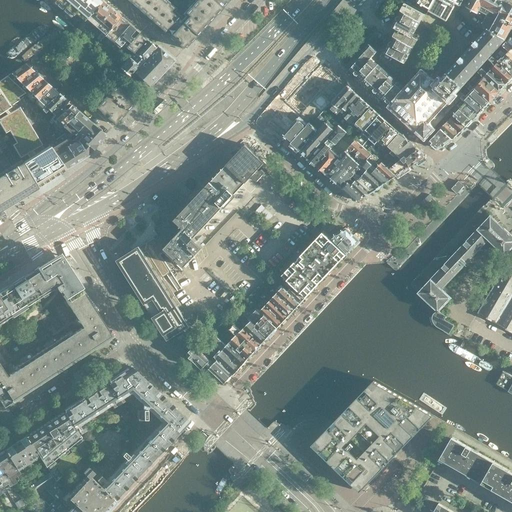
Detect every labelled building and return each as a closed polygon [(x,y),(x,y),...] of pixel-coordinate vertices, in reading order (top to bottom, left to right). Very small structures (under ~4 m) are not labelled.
[(101,1),(99,0),(54,0),(81,23),(101,1)] [(127,0),(157,25),(157,26),(169,37),(178,46),(178,45),(181,48),(183,47),(184,48),(189,43),(190,43),(196,36),(196,35),(215,15),(222,8),(227,3),(227,2),(228,0),(194,0),(182,14),(184,16),(182,19),(174,11),(176,9),(165,0),(127,0)] [(424,14),(424,13),(427,15),(429,11),(434,0),(406,0),(405,3),(424,14)] [(454,7),(459,10),(463,0),(434,0),(429,11),(446,21),(454,7)] [(511,4),(507,1),(506,2),(502,0),(470,0),(467,7),(477,13),(479,10),(488,14),(483,22),(483,23),(485,28),(487,29),(502,43),(505,39),(511,28),(511,27),(511,37),(508,41),(511,44),(511,4)] [(100,40),(104,35),(120,17),(101,1),(81,23),(81,24),(84,26),(88,21),(92,24),(93,22),(99,28),(98,30),(101,32),(97,37),(100,40)] [(424,14),(405,3),(403,6),(403,7),(394,24),(393,25),(392,27),(397,30),(393,36),(389,45),(385,52),(404,63),(417,40),(412,37),(415,32),(416,30),(424,14)] [(145,39),(142,36),(120,17),(104,35),(112,42),(112,43),(118,48),(122,44),(125,47),(122,51),(129,57),(145,39)] [(7,52),(7,53),(8,54),(8,55),(10,56),(12,57),(14,57),(16,56),(42,35),(44,33),(45,32),(45,31),(46,29),(47,28),(47,27),(47,25),(47,24),(44,23),(43,23),(42,24),(40,24),(38,25),(37,25),(36,26),(9,48),(8,49),(7,51),(7,52)] [(54,31),(51,33),(20,55),(25,63),(56,41),(59,38),(61,36),(62,35),(63,32),(62,30),(61,29),(58,29),(57,29),(54,31)] [(462,87),(502,43),(487,29),(435,86),(421,73),(390,107),(425,138),(462,98),(458,95),(456,93),(462,87)] [(132,71),(154,47),(145,39),(129,57),(119,67),(128,75),(132,71)] [(511,46),(507,41),(503,45),(509,51),(506,55),(511,60),(511,46)] [(404,88),(371,58),(377,52),(369,44),(362,51),(364,53),(350,69),(389,105),(404,88)] [(149,87),(174,61),(156,45),(154,47),(132,71),(149,87)] [(511,60),(506,55),(503,58),(496,52),(493,56),(511,74),(511,60)] [(511,78),(511,74),(493,56),(486,64),(491,69),(507,84),(511,78)] [(269,120),(266,122),(269,124),(282,136),(304,112),(306,109),(312,102),(320,93),(332,103),(348,86),(325,65),(322,63),(320,66),(269,120)] [(20,82),(34,72),(26,65),(25,64),(10,73),(20,82)] [(507,84),(491,69),(488,73),(482,68),(479,71),(479,72),(500,91),(507,84)] [(29,91),(42,79),(34,72),(20,82),(29,91)] [(500,91),(479,72),(468,84),(489,102),(500,91)] [(48,146),(43,150),(41,146),(41,145),(18,108),(14,110),(11,106),(19,101),(17,99),(24,94),(5,77),(0,80),(0,126),(5,134),(8,132),(16,143),(12,146),(20,159),(26,155),(29,159),(23,163),(22,164),(37,187),(65,169),(48,146)] [(37,100),(50,87),(42,79),(29,91),(37,100)] [(489,102),(468,84),(463,89),(470,95),(484,108),(489,102)] [(128,110),(134,103),(133,101),(127,95),(120,89),(119,89),(115,86),(108,93),(102,100),(95,108),(105,117),(113,124),(113,123),(114,125),(121,117),(122,117),(128,111),(128,110)] [(336,122),(359,96),(353,91),(348,86),(332,103),(335,106),(332,109),(329,106),(324,112),(329,116),(336,122)] [(42,110),(58,93),(50,87),(37,100),(34,102),(42,110)] [(484,108),(470,95),(467,97),(461,92),(458,95),(462,98),(466,102),(479,113),(484,108)] [(51,112),(64,99),(62,98),(58,93),(42,110),(45,113),(48,109),(51,112)] [(356,123),(371,107),(359,96),(336,122),(337,124),(346,131),(347,133),(356,123)] [(54,122),(70,105),(64,99),(51,112),(54,115),(50,119),(54,122)] [(304,112),(282,136),(291,144),(309,123),(305,120),(311,114),(314,116),(316,118),(322,111),(312,102),(306,109),(308,111),(305,114),(304,112)] [(479,113),(466,102),(459,109),(472,120),(479,113)] [(64,125),(77,111),(70,105),(54,122),(59,128),(64,125)] [(365,131),(379,115),(371,107),(356,123),(365,131)] [(472,120),(459,109),(454,115),(466,126),(472,120)] [(73,133),(79,127),(87,120),(77,111),(64,125),(67,128),(73,133)] [(299,151),(324,122),(329,116),(324,112),(322,111),(316,118),(314,116),(291,144),(299,151)] [(370,139),(386,121),(379,115),(365,131),(358,138),(365,145),(370,139)] [(466,126),(454,115),(448,122),(459,132),(466,126)] [(105,135),(91,124),(87,120),(79,127),(97,144),(105,135)] [(379,140),(392,126),(386,121),(370,139),(375,143),(376,144),(376,143),(379,140)] [(308,158),(333,129),(324,122),(299,151),(308,158)] [(459,132),(448,122),(441,129),(452,140),(459,132)] [(331,148),(326,143),(328,140),(327,139),(328,138),(335,144),(346,131),(337,124),(333,129),(308,158),(316,166),(331,148)] [(378,157),(387,146),(400,132),(392,126),(379,140),(385,145),(382,148),(376,143),(376,144),(375,143),(368,151),(372,154),(372,153),(378,157)] [(98,144),(97,144),(79,127),(73,133),(68,139),(52,149),(65,169),(85,157),(86,155),(87,156),(98,144)] [(452,140),(441,129),(429,142),(436,148),(436,149),(437,149),(438,149),(439,148),(448,143),(452,140)] [(325,173),(354,139),(347,133),(346,131),(335,144),(331,148),(316,166),(325,173)] [(417,148),(400,132),(387,146),(402,159),(417,148)] [(350,179),(353,176),(355,173),(359,168),(362,165),(366,160),(372,154),(368,151),(354,139),(325,173),(343,188),(348,182),(350,179)] [(204,247),(194,238),(252,176),(257,181),(270,168),(245,145),(190,204),(170,225),(167,221),(157,227),(163,236),(141,249),(139,246),(117,260),(125,273),(124,274),(138,297),(140,297),(167,340),(190,326),(178,307),(181,305),(163,277),(171,272),(161,255),(166,250),(185,267),(204,247)] [(424,158),(425,155),(424,154),(417,148),(402,159),(410,167),(424,158)] [(397,176),(389,169),(382,163),(383,162),(378,157),(372,153),(372,154),(366,160),(371,164),(376,168),(390,180),(397,176)] [(397,176),(410,167),(402,159),(389,169),(397,176)] [(390,180),(376,168),(374,170),(370,167),(371,164),(366,160),(362,165),(384,184),(390,180)] [(2,174),(0,170),(0,209),(21,197),(27,193),(36,187),(22,164),(21,162),(11,168),(2,174)] [(384,184),(362,165),(359,168),(364,172),(362,175),(377,188),(384,184)] [(377,188),(362,175),(360,178),(355,173),(353,176),(355,179),(371,192),(377,188)] [(371,192),(355,179),(353,181),(350,179),(348,182),(364,196),(371,192)] [(461,189),(464,186),(459,181),(452,189),(457,194),(459,191),(461,193),(463,191),(461,189)] [(364,196),(348,182),(343,188),(357,201),(364,197),(364,196)] [(441,289),(488,239),(495,246),(498,248),(505,255),(511,247),(511,236),(511,235),(509,233),(500,225),(499,224),(492,217),(491,216),(490,216),(477,230),(478,230),(431,279),(418,293),(438,311),(437,312),(438,313),(439,313),(440,312),(439,310),(451,298),(441,289)] [(354,249),(362,241),(354,234),(353,235),(346,229),(329,239),(346,255),(352,248),(354,249)] [(321,281),(336,265),(346,255),(329,239),(323,233),(298,259),(295,262),(282,275),(287,280),(306,297),(318,284),(321,281)] [(22,394),(41,382),(42,383),(47,379),(46,378),(65,366),(65,367),(71,364),(70,363),(93,348),(93,349),(99,345),(98,345),(112,336),(63,261),(59,255),(0,290),(0,401),(2,405),(4,404),(12,400),(12,401),(16,398),(17,399),(22,395),(22,394)] [(497,324),(511,297),(511,258),(509,257),(499,274),(494,283),(477,313),(478,314),(495,323),(497,324)] [(494,283),(499,274),(493,270),(488,279),(494,283)] [(306,297),(287,280),(285,282),(291,288),(288,292),(300,303),(306,297)] [(300,303),(288,292),(282,287),(277,293),(294,309),(300,303)] [(294,309),(277,293),(271,299),(289,316),(294,309)] [(511,332),(511,297),(497,324),(511,332)] [(289,316),(271,299),(265,305),(283,322),(289,316)] [(283,322),(265,305),(260,311),(277,328),(283,322)] [(244,315),(268,337),(273,333),(277,328),(260,311),(257,309),(249,318),(244,314),(244,315)] [(451,324),(445,321),(443,320),(445,316),(444,316),(440,312),(439,313),(438,313),(437,313),(436,313),(436,314),(435,314),(435,315),(434,316),(434,317),(434,318),(433,319),(434,319),(434,320),(434,321),(435,322),(435,323),(436,324),(437,325),(438,326),(439,327),(449,333),(452,327),(453,327),(453,326),(453,325),(453,324),(452,324),(451,324)] [(268,337),(244,315),(240,319),(247,325),(244,328),(261,344),(268,337)] [(261,344),(244,328),(241,331),(235,325),(231,329),(237,335),(255,351),(261,344)] [(248,359),(230,342),(227,346),(215,335),(211,339),(241,366),(248,359)] [(237,335),(230,342),(248,359),(255,351),(237,335)] [(241,366),(211,339),(207,344),(219,355),(216,358),(218,360),(234,374),(241,366)] [(447,349),(448,350),(483,369),(484,369),(485,369),(486,369),(487,368),(488,367),(488,366),(488,365),(488,364),(487,363),(452,343),(451,342),(450,342),(449,342),(447,342),(446,342),(445,342),(444,342),(443,343),(443,344),(444,345),(444,346),(445,347),(446,348),(447,349)] [(234,374),(218,360),(214,364),(195,345),(188,353),(188,356),(202,369),(201,370),(205,374),(210,369),(225,383),(234,374)] [(145,468),(151,461),(159,452),(160,452),(167,445),(166,444),(168,442),(169,442),(176,435),(175,435),(177,433),(178,433),(189,421),(185,417),(175,408),(169,402),(169,403),(163,397),(163,396),(154,387),(153,388),(150,385),(151,385),(144,378),(144,379),(137,373),(137,372),(132,367),(119,375),(119,376),(115,379),(114,378),(101,387),(98,390),(97,389),(90,394),(87,397),(86,396),(79,402),(71,407),(71,406),(63,411),(73,425),(130,388),(166,422),(102,489),(114,500),(121,493),(120,493),(123,490),(130,484),(129,484),(132,481),(139,474),(138,474),(144,468),(145,468)] [(511,376),(503,371),(495,385),(511,394),(511,376)] [(398,453),(433,416),(373,381),(311,445),(319,453),(360,492),(398,453)] [(146,419),(146,409),(136,409),(136,419),(146,419)] [(89,451),(74,428),(73,425),(63,411),(25,436),(38,457),(49,473),(55,483),(82,455),(83,455),(85,453),(89,451)] [(105,426),(107,417),(97,414),(95,424),(105,426)] [(38,457),(25,436),(4,450),(17,470),(38,457)] [(511,471),(457,440),(452,437),(451,439),(446,446),(447,447),(443,453),(448,456),(446,459),(445,461),(446,462),(447,463),(448,464),(456,467),(459,469),(462,470),(465,472),(467,473),(475,480),(477,482),(480,484),(484,486),(486,487),(489,488),(498,491),(502,493),(505,495),(508,497),(511,499),(511,471)] [(18,471),(17,470),(4,450),(0,452),(0,465),(12,484),(16,481),(12,475),(18,471)] [(74,480),(74,477),(81,469),(84,472),(83,473),(85,476),(87,478),(89,476),(93,472),(90,469),(93,466),(85,458),(83,455),(82,455),(55,483),(46,490),(46,491),(50,495),(56,500),(59,497),(64,502),(68,498),(66,496),(57,487),(59,486),(65,486),(67,484),(71,484),(74,480)] [(12,484),(0,465),(0,481),(5,489),(12,484)] [(46,490),(55,483),(49,473),(28,486),(32,494),(35,498),(39,496),(46,491),(46,490)] [(102,489),(89,476),(87,478),(85,476),(66,496),(68,498),(83,511),(103,511),(114,500),(102,489)] [(44,501),(50,495),(46,491),(39,496),(43,500),(44,501)] [(25,505),(32,501),(35,498),(32,494),(22,500),(25,505)] [(37,506),(43,500),(39,496),(35,498),(32,501),(36,504),(37,506)] [(83,511),(68,498),(64,502),(59,497),(56,500),(68,511),(83,511)] [(68,511),(56,500),(44,511),(68,511)] [(30,510),(36,504),(32,501),(25,505),(30,510)] [(454,511),(439,503),(435,510),(431,508),(428,511),(454,511)]
